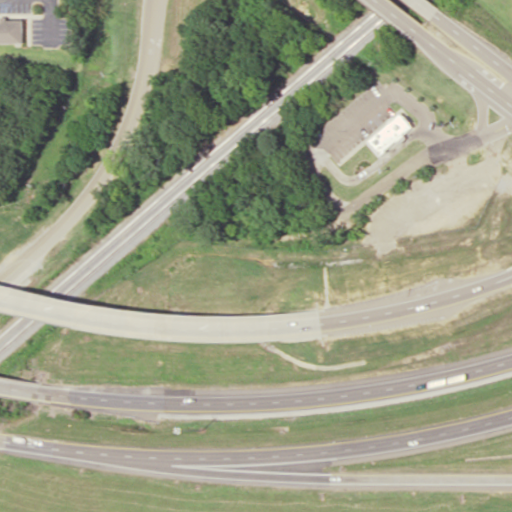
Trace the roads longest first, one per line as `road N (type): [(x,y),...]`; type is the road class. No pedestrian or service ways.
road 1 (motorway): [(11,442),(238,457),(340,449),(511,414)]
road 2 (motorway): [(511,357),(375,390),(286,400),(77,396)]
road 3 (motorway): [(146,456),(205,471),(292,478),(511,483)]
road 4 (residential): [(0,278),(75,211),(104,172),(149,65),(157,0)]
road 5 (motorway): [(326,323),(164,327),(0,296)]
road 6 (motorway): [(511,275),(437,301),(326,323)]
road 7 (residential): [(511,120),(430,153),(350,206)]
